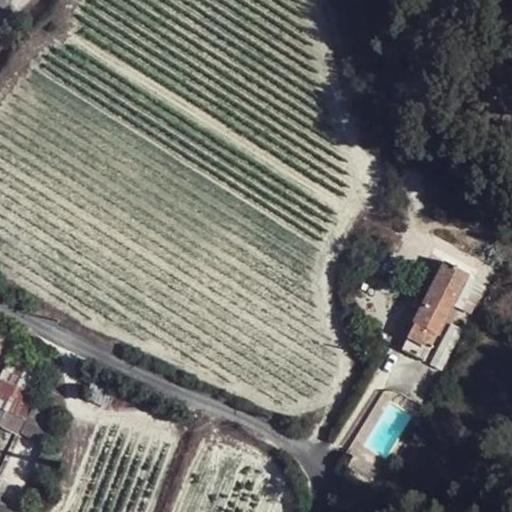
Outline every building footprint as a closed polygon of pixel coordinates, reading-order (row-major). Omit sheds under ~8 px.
[(453,179),(443,172),(434,186),(444,193),(453,179)] [(453,304),(467,277),(469,274),(446,262),(401,349),(424,361),(453,304)] [(484,286),(467,277),(453,304),(471,313),(484,286)] [(0,378),(1,378),(10,360),(20,336),(0,328),(0,378)] [(44,377),(10,360),(1,378),(37,394),(44,377)] [(37,394),(1,378),(0,378),(0,425),(21,434),(34,405),(39,395),(37,394)] [(58,416),(34,405),(21,434),(45,444),(58,416)] [(62,452),(45,444),(33,470),(50,479),(62,452)]
